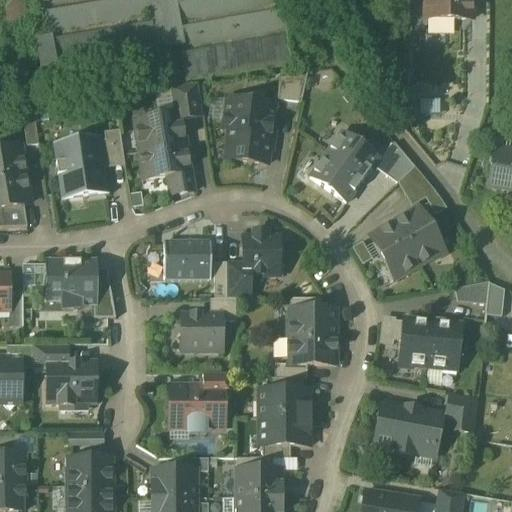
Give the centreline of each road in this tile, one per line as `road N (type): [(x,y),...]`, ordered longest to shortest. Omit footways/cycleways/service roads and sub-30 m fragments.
road 1 (residential): [(314,511),(367,340),(364,306),(327,244),(279,208),(242,200),(109,238)]
road 2 (track): [(511,271),(288,0)]
road 3 (residential): [(109,238),(128,330),(123,419)]
